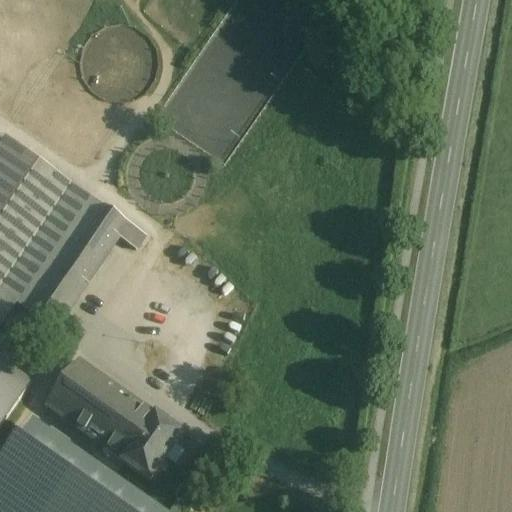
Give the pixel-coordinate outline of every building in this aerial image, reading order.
[(7,141),(0,150),(0,327),(16,305),(0,293),(0,288),(72,186),(12,145),(7,141)] [(72,186),(0,288),(0,293),(16,305),(55,333),(119,240),(136,252),(145,238),(72,186)] [(0,430),(31,386),(16,375),(28,357),(0,337),(0,430)] [(48,409),(123,463),(155,418),(79,364),(48,409)] [(123,463),(122,465),(151,485),(185,437),(156,416),(155,418),(123,463)] [(154,511),(35,428),(0,477),(0,511),(154,511)]
